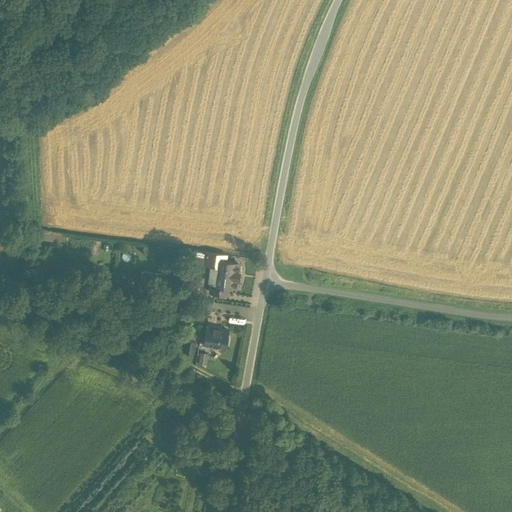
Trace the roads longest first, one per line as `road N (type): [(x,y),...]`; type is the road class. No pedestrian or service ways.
road 1 (unclassified): [(339,0),(299,105),(265,282)]
road 2 (unclassified): [(511,318),(265,282)]
road 3 (unclassified): [(265,282),(225,511)]
